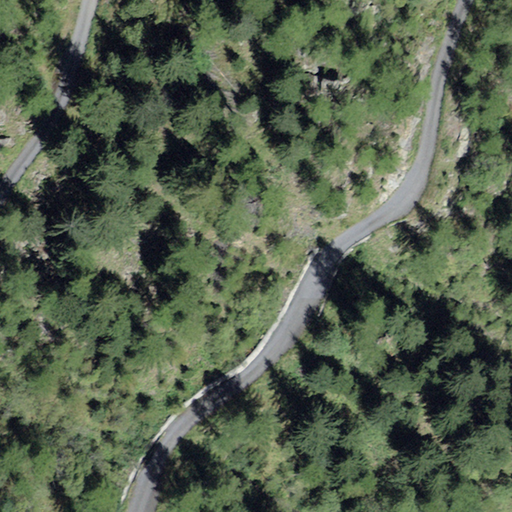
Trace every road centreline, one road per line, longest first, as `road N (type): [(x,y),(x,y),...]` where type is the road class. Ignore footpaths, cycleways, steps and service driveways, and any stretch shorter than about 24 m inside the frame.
road 1 (unclassified): [(464,0),(414,182),(397,204),(341,240),(291,329),(164,446),(134,511)]
road 2 (unclassified): [(0,195),(58,106),(86,0)]
